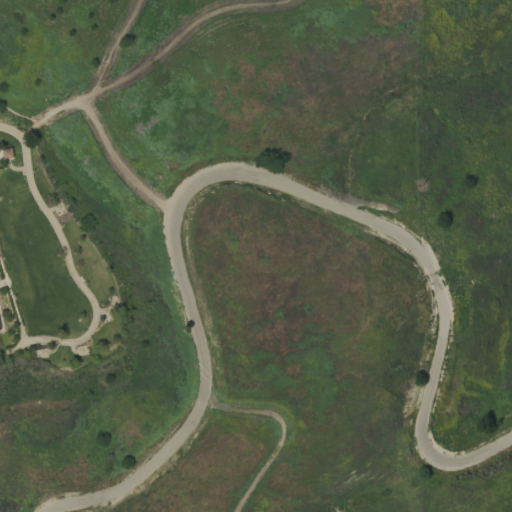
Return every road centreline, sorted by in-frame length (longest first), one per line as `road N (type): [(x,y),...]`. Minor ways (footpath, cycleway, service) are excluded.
road 1 (residential): [(49,511),(128,483),(168,453),(191,421),(204,393),(204,361),(174,237),(192,184),(224,171),(257,173),(413,242),(445,303),(421,441),(448,464),(511,432)]
road 2 (track): [(196,409),(280,416),(290,428),(235,511)]
